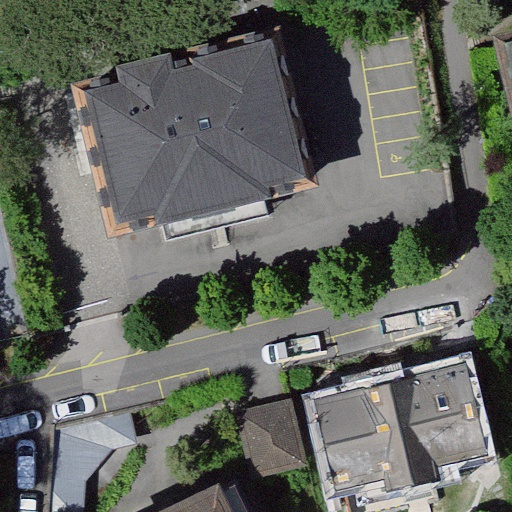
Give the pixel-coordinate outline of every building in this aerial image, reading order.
[(128,82),(91,92),(125,227),(163,217),(166,227),(283,198),(281,188),(319,179),(284,38),(203,59),(205,65),(184,70),(180,54),(124,68),(128,82)] [(473,371),(332,405),(350,482),(403,470),(407,487),(447,477),(443,459),(492,447),(473,371)] [(295,407),(249,418),(263,474),(309,463),(295,407)] [(144,450),(136,415),(60,430),(53,511),(89,511),(91,484),(121,456),(144,450)] [(238,511),(230,493),(188,511),(238,511)]
